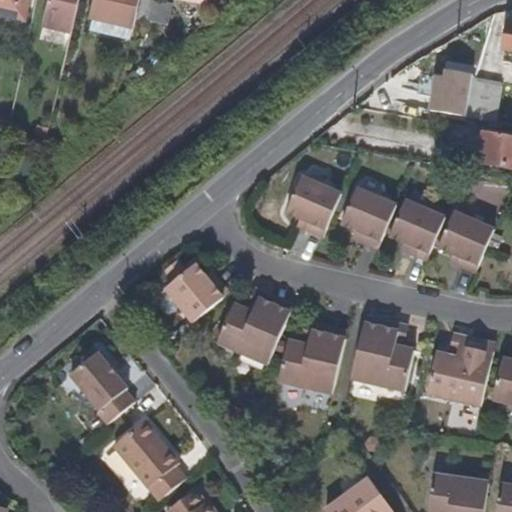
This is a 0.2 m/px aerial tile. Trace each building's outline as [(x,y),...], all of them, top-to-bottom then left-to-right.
[(0,0),(0,16),(25,23),(30,0),(0,0)] [(83,0),(52,0),(46,27),(75,34),(83,0)] [(99,0),(95,20),(135,29),(141,0),(99,0)] [(144,0),(141,19),(165,26),(169,7),(158,4),(158,0),(144,0)] [(135,29),(95,20),(93,30),(132,39),(135,29)] [(511,22),(509,22),(503,62),(511,62),(511,22)] [(507,81),(476,75),(472,117),(501,122),(507,81)] [(492,131),(485,130),(480,161),(511,166),(511,134),(501,133),(492,131)] [(24,171),(35,177),(45,161),(34,154),(24,171)] [(304,229),(324,238),(342,196),(304,179),(290,214),(301,219),(308,221),(304,229)] [(359,243),(378,251),(397,208),(360,191),(344,225),(356,231),(362,234),(359,243)] [(408,250),(428,259),(448,215),(409,199),(393,233),(406,239),(412,242),(408,250)] [(455,265),(475,274),(494,231),(456,214),(441,248),(453,253),(459,255),(455,265)] [(298,227),(304,229),(308,221),(301,219),(298,227)] [(352,239),(359,243),(362,234),(356,231),(352,239)] [(402,247),(408,250),(412,242),(406,239),(402,247)] [(449,262),(455,265),(459,255),(453,253),(449,262)] [(178,311),(192,327),(227,296),(213,280),(207,286),(202,280),(194,270),(186,277),(176,266),(164,276),(174,287),(165,295),(166,297),(178,311)] [(208,274),(202,280),(207,286),(213,280),(208,274)] [(259,305),(290,318),(294,309),(255,293),(246,314),(249,317),(254,318),(259,305)] [(178,311),(166,297),(157,304),(157,309),(165,318),(169,318),(178,311)] [(218,347),(268,369),(290,318),(259,305),(254,318),(249,317),(246,314),(233,310),(218,347)] [(410,326),(368,316),(366,325),(401,334),(398,349),(406,351),(410,326)] [(347,339),(349,331),(307,321),(302,345),(311,347),(314,332),(347,339)] [(401,334),(366,325),(353,380),(408,393),(417,353),(406,351),(398,349),(401,334)] [(281,382),(335,395),(347,339),(314,332),(311,347),(302,345),(289,343),(281,382)] [(496,353),(498,343),(457,334),(451,358),(458,360),(460,358),(462,345),(496,353)] [(430,394),(484,406),(496,353),(462,345),(460,358),(458,360),(451,358),(438,355),(430,394)] [(99,414),(107,425),(134,401),(125,391),(128,387),(97,352),(69,376),(99,411),(99,414)] [(511,363),(503,361),(494,401),(511,404),(511,363)] [(116,447),(160,501),(187,478),(177,466),(180,461),(146,421),(116,447)] [(393,511),(365,473),(321,506),(325,511),(393,511)] [(486,511),(490,481),(436,473),(430,511),(486,511)] [(511,511),(511,485),(502,484),(499,511),(511,511)] [(196,490),(173,508),(176,511),(218,511),(208,499),(206,502),(196,490)]
